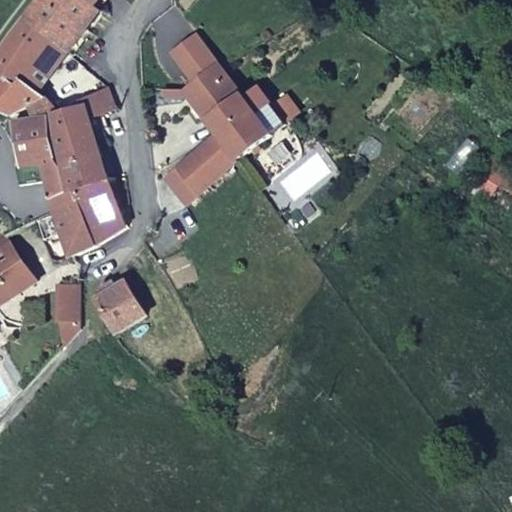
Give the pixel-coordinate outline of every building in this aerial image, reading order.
[(88,31),(46,0),(43,0),(28,21),(57,42),(64,48),(75,33),(83,39),(88,31)] [(97,6),(90,0),(46,0),(88,31),(104,12),(97,6)] [(57,42),(28,21),(4,54),(0,61),(0,74),(1,76),(0,77),(0,109),(14,116),(58,114),(41,95),(25,83),(57,42)] [(72,54),(83,39),(75,33),(64,48),(72,54)] [(41,95),(72,54),(64,48),(57,42),(25,83),(41,95)] [(240,160),(273,134),(259,116),(222,69),(221,67),(186,93),(218,132),(240,160)] [(118,109),(110,88),(83,102),(85,110),(65,116),(59,118),(71,194),(109,182),(112,181),(92,117),(118,109)] [(85,110),(83,102),(82,98),(68,102),(70,108),(65,110),(65,116),(85,110)] [(259,116),(273,134),(289,123),(274,104),(259,116)] [(52,120),(18,126),(26,165),(26,167),(45,164),(49,179),(54,200),(69,195),(64,171),(59,163),(52,120)] [(203,191),(240,160),(218,132),(183,166),(203,191)] [(511,169),(491,156),(480,173),(511,192),(511,169)] [(26,167),(26,165),(18,166),(23,186),(49,179),(45,164),(26,167)] [(189,203),(203,191),(183,166),(169,179),(189,203)] [(71,194),(69,195),(54,200),(56,209),(73,256),(97,246),(129,228),(109,182),(71,194)] [(13,245),(0,254),(0,307),(38,280),(13,245)] [(113,292),(109,284),(103,287),(101,299),(122,334),(149,317),(128,284),(113,292)] [(84,329),(83,286),(61,285),(60,320),(57,321),(67,347),(84,329)] [(214,371),(198,381),(207,396),(223,386),(214,371)]
